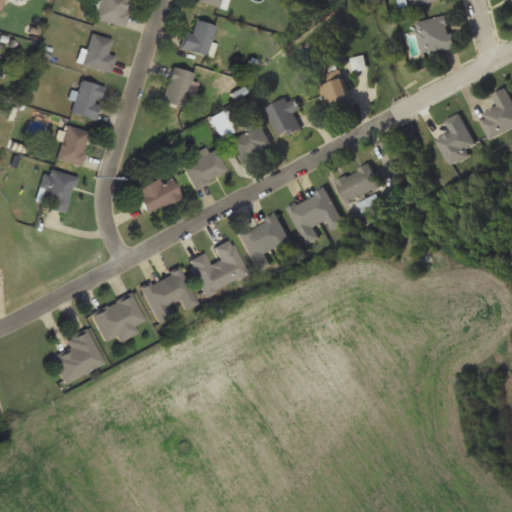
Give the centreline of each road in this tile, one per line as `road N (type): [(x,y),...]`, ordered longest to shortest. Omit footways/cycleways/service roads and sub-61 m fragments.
road 1 (residential): [(511,49),(0,328)]
road 2 (residential): [(165,0),(108,176),(110,232),(125,262)]
